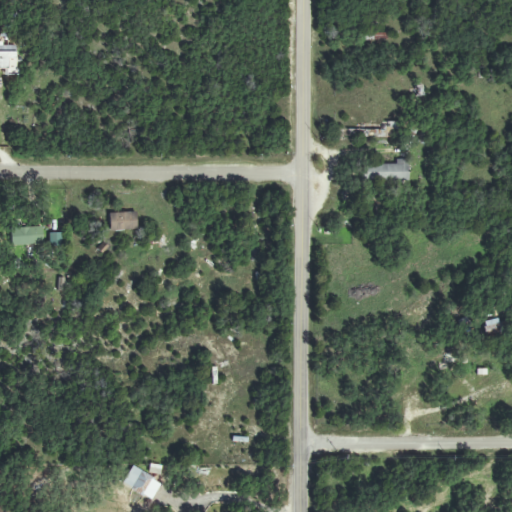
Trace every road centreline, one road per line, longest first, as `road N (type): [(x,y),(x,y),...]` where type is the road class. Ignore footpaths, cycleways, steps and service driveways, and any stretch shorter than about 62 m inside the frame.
road 1 (secondary): [(304,511),(307,0)]
road 2 (residential): [(0,175),(306,176)]
road 3 (residential): [(304,447),(511,445)]
